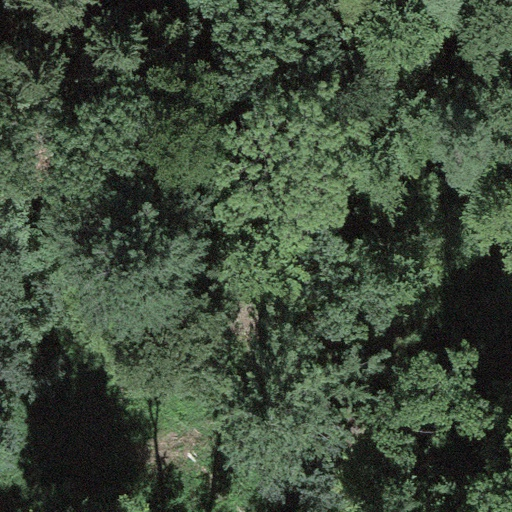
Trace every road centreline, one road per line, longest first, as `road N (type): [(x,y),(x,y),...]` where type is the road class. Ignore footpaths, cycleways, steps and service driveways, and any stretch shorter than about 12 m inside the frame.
road 1 (track): [(371,0),(336,244),(363,406),(396,511)]
road 2 (track): [(0,102),(113,136),(215,230),(363,406)]
